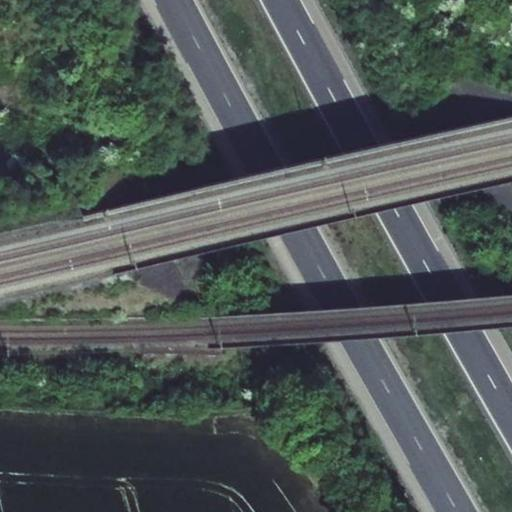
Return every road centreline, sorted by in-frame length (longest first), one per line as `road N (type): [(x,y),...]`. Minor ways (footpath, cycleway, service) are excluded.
road 1 (motorway): [(171,0),(456,511)]
road 2 (motorway): [(511,421),(278,0)]
